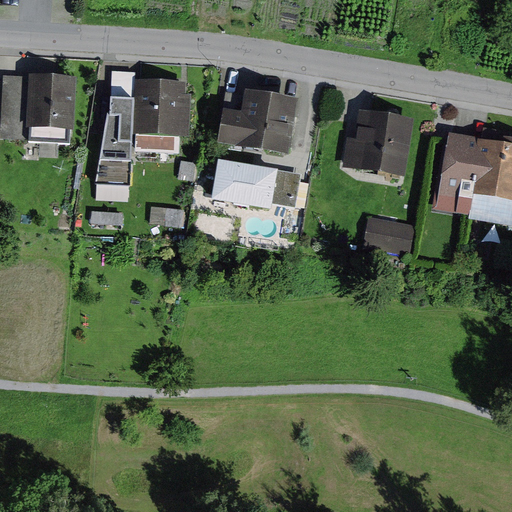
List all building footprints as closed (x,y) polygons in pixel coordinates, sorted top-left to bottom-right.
[(137,161),(138,134),(141,134),(141,150),(183,151),(183,136),(194,136),(195,98),(188,97),(189,81),(140,79),(141,72),(117,72),(116,96),(103,160),(137,161)] [(81,76),(33,74),(30,126),(78,129),(81,76)] [(228,107),(222,142),(293,154),(302,97),(249,88),(245,110),(228,107)] [(352,138),(347,166),(410,175),(418,118),(365,110),(361,139),(352,138)] [(511,129),(489,126),(487,138),(454,133),(444,192),(476,197),(473,218),(511,224),(511,129)] [(216,200),(275,211),(276,204),(299,208),(305,174),(223,159),(216,200)] [(201,163),(185,161),(183,177),(199,180),(201,163)] [(31,165),(0,164),(0,189),(30,190),(31,165)] [(100,195),(85,192),(79,223),(94,226),(100,195)] [(421,225),(374,217),(368,248),(415,256),(421,225)]
